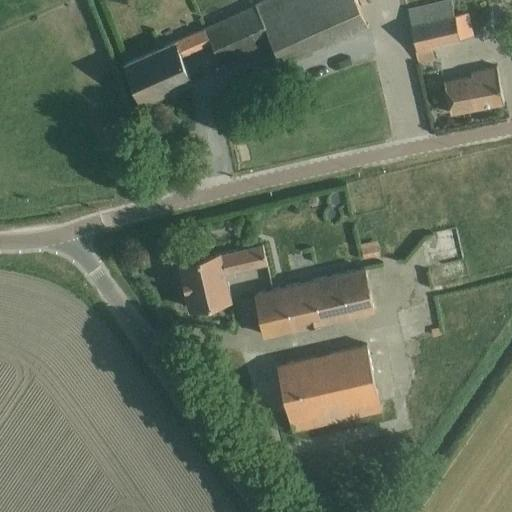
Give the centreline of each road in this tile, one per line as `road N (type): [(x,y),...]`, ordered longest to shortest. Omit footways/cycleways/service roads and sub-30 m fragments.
road 1 (unclassified): [(68,235),(511,129)]
road 2 (unclassified): [(262,511),(68,235)]
